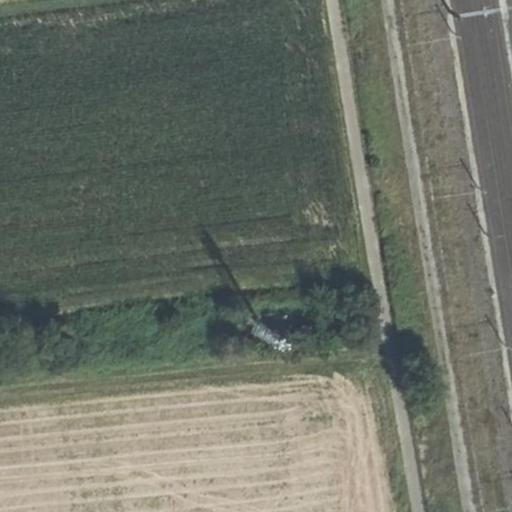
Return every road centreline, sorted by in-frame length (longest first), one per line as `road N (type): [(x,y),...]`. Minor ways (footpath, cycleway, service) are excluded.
road 1 (track): [(389,347),(0,381)]
road 2 (track): [(133,0),(0,16)]
